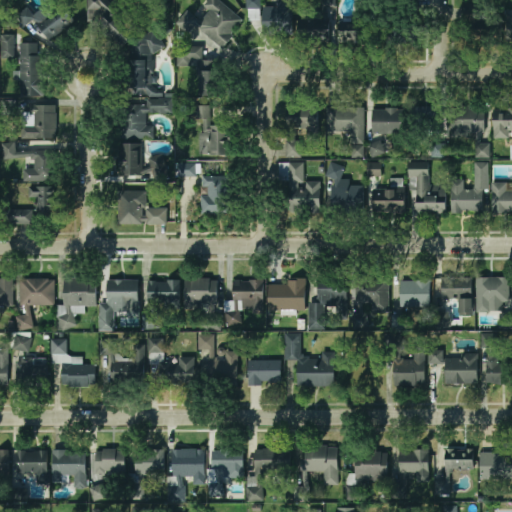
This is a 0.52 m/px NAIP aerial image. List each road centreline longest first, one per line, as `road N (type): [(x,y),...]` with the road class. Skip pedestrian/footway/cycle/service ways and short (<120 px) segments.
road 1 (residential): [(511,244),(0,246)]
road 2 (residential): [(511,416),(0,417)]
road 3 (residential): [(511,73),(273,79)]
road 4 (residential): [(91,246),(90,76)]
road 5 (residential): [(267,245),(266,90),(273,79)]
